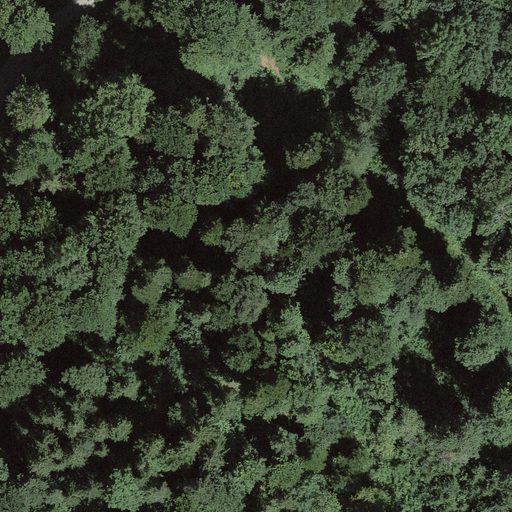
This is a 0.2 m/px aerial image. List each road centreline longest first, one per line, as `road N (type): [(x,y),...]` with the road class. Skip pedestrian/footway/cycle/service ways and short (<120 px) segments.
road 1 (track): [(511,314),(292,94),(255,0)]
road 2 (track): [(97,0),(44,34),(0,101)]
